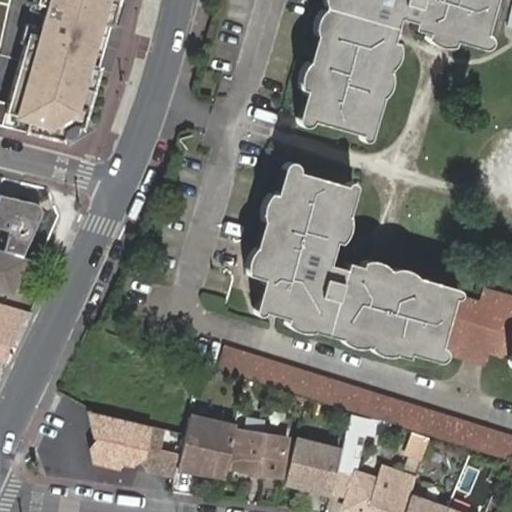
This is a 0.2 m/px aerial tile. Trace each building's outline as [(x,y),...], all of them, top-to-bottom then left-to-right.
[(35,0),(7,102),(0,125),(0,126),(51,139),(83,119),(104,46),(92,42),(98,21),(110,25),(116,0),(35,0)] [(320,7),(327,9),(329,0),(318,0),(318,2),(319,5),(320,7)] [(329,0),(327,9),(318,36),(386,55),(389,43),(396,19),(408,22),(407,29),(420,34),(449,42),(451,35),(478,43),(480,36),(490,0),(329,0)] [(386,55),(318,36),(315,50),(303,87),(310,90),(302,117),(355,132),(362,134),(386,55)] [(74,136),(77,128),(80,129),(83,119),(51,139),(61,141),(62,137),(70,138),(74,136)] [(270,192),(268,199),(335,221),(338,213),(345,187),(340,185),(293,171),(286,169),(278,195),(270,192)] [(0,228),(10,231),(3,252),(16,256),(18,256),(37,217),(34,208),(0,198),(0,228)] [(444,298),(446,292),(421,284),(355,263),(338,259),(336,264),(324,260),(335,221),(268,199),(254,248),(247,271),(246,273),(250,275),(255,277),(247,305),(359,338),(400,351),(402,345),(428,353),(431,344),(444,298)] [(241,269),(247,271),(254,248),(250,246),(248,248),(245,251),(243,256),(241,259),(241,262),(241,265),(241,269)] [(3,252),(0,251),(0,293),(5,295),(16,256),(3,252)] [(511,294),(481,285),(477,301),(446,292),(444,298),(431,344),(428,353),(483,368),(488,352),(511,359),(511,294)] [(0,361),(4,362),(7,364),(32,314),(0,305),(0,361)] [(412,433),(427,438),(469,452),(480,455),(506,463),(511,465),(511,436),(226,346),(217,372),(279,391),(350,414),(362,417),(395,428),(412,433)] [(114,415),(106,412),(96,427),(98,440),(92,450),(95,462),(121,469),(123,463),(132,465),(142,459),(152,469),(177,475),(179,465),(182,455),(162,450),(166,431),(154,428),(149,427),(114,415)] [(225,475),(236,423),(191,413),(185,436),(182,455),(179,465),(225,475)] [(358,429),(362,417),(350,414),(347,425),(358,429)] [(339,456),(336,471),(353,475),(354,471),(363,434),(346,428),(339,456)] [(283,476),(289,437),(239,429),(234,470),(283,476)] [(421,461),(427,443),(427,438),(412,433),(405,455),(421,461)] [(336,471),(339,456),(295,444),(285,483),(314,491),(315,487),(331,491),(336,471)] [(410,494),(416,476),(379,465),(376,477),(360,473),(356,488),(351,486),(347,500),(344,509),(354,511),(403,511),(407,502),(410,494)] [(356,488),(360,473),(354,471),(353,475),(336,471),(331,491),(330,495),(347,500),(351,486),(356,488)] [(445,511),(447,509),(410,494),(407,502),(403,511),(445,511)]
